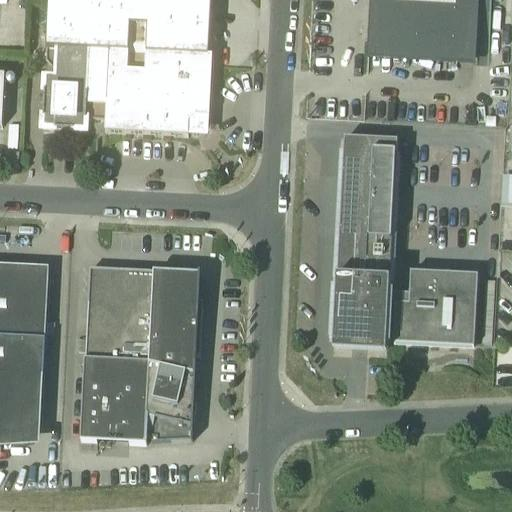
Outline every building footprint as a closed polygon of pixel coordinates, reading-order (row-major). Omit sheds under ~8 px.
[(188,137),(196,138),(197,134),(202,129),(205,130),(206,121),(209,121),(212,60),(208,60),(211,0),(48,0),(46,53),(58,53),(56,83),(52,83),(44,90),(42,126),(49,133),(78,135),(85,128),(86,123),(105,124),(105,136),(188,140),(188,137)] [(369,0),(367,44),(475,50),(477,0),(487,0),(489,0),(488,0),(369,0)] [(491,130),(506,130),(506,111),(492,111),(491,130)] [(392,345),(463,349),(472,349),(474,304),(475,281),(453,281),(409,278),(408,300),(387,299),(395,146),(342,143),(339,200),(333,332),(354,333),(354,330),(364,330),(364,334),(385,335),(386,313),(394,314),(392,345)] [(19,156),(7,155),(6,167),(18,168),(19,156)] [(4,379),(43,381),(49,272),(0,269),(0,452),(0,453),(4,379)] [(199,279),(90,274),(85,364),(84,364),(84,365),(80,444),(80,445),(81,445),(145,448),(146,448),(147,447),(147,440),(157,441),(157,445),(192,443),(196,374),(200,374),(200,365),(196,365),(196,361),(199,361),(202,305),(199,305),(200,279),(199,279)]
